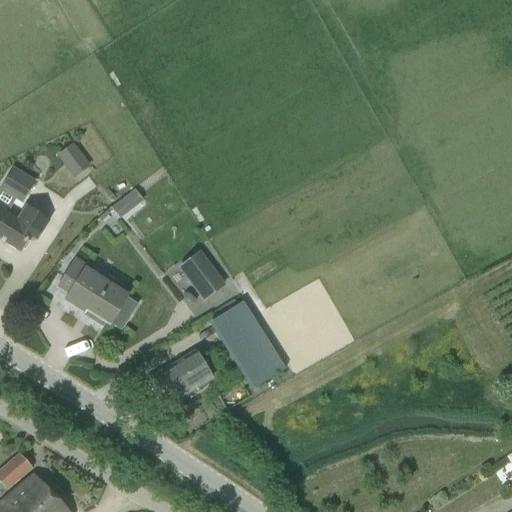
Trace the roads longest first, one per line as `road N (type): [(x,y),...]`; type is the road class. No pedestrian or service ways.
road 1 (tertiary): [(256,511),(0,348)]
road 2 (unclassified): [(160,511),(0,409)]
